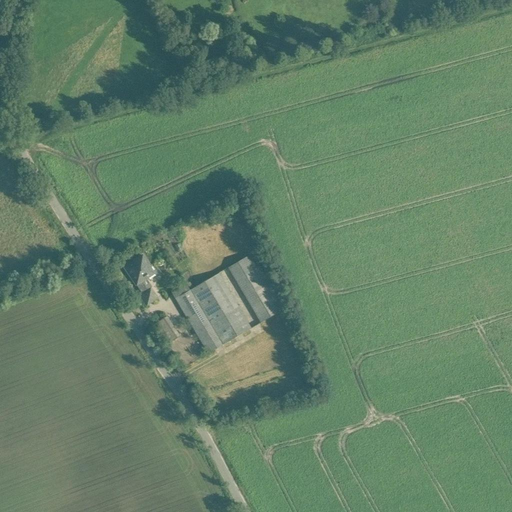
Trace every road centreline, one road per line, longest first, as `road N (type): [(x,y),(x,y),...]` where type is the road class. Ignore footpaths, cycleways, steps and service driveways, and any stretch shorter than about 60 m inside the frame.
road 1 (track): [(511,5),(14,140)]
road 2 (unclassified): [(244,511),(187,406),(3,124)]
